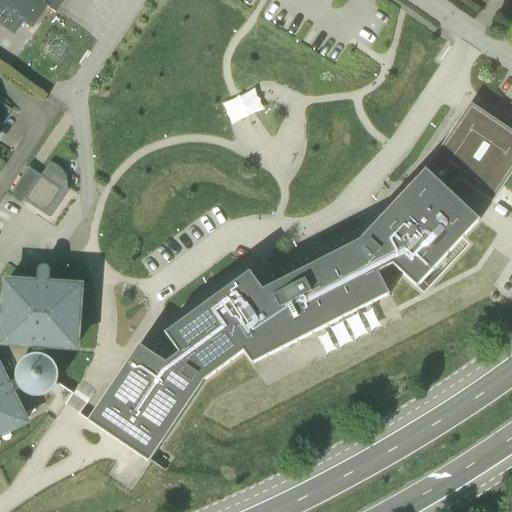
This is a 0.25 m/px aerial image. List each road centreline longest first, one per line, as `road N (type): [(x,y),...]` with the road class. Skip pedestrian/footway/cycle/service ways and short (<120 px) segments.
road 1 (unknown): [(511,232),(448,305),(245,403)]
road 2 (primary): [(511,372),(275,511)]
road 3 (primary): [(395,511),(511,439)]
